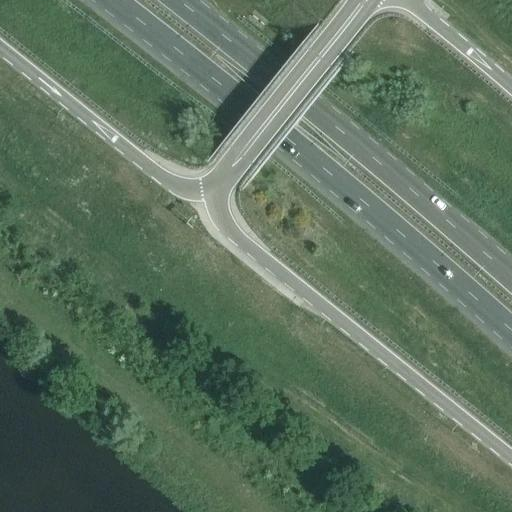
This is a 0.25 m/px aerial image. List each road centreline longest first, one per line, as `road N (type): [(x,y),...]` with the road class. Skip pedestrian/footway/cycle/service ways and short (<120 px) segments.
road 1 (trunk): [(107,0),(301,149),(511,333)]
road 2 (trunk): [(511,275),(175,0)]
road 3 (trunk): [(215,186),(227,226),(511,456)]
road 4 (trunk): [(0,45),(161,173),(187,186),(215,186)]
road 5 (tertiary): [(215,186),(363,0)]
road 6 (trunk): [(511,84),(405,0)]
